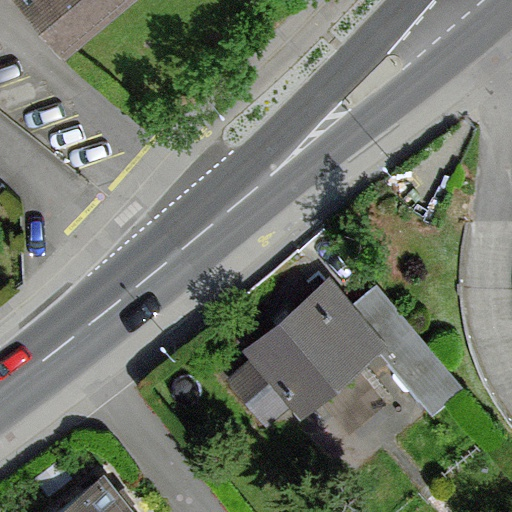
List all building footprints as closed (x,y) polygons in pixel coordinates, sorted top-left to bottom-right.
[(34,0),(71,42),(122,0),(34,0)] [(465,383),(380,282),(354,307),(376,334),(435,408),(465,383)] [(340,317),(319,292),(256,346),(266,357),(295,392),(304,402),(366,350),(363,344),(340,317)] [(376,334),(354,307),(340,317),(363,344),(376,334)] [(295,392),(266,357),(242,377),(271,413),(295,392)] [(131,511),(104,478),(60,511),(131,511)]
